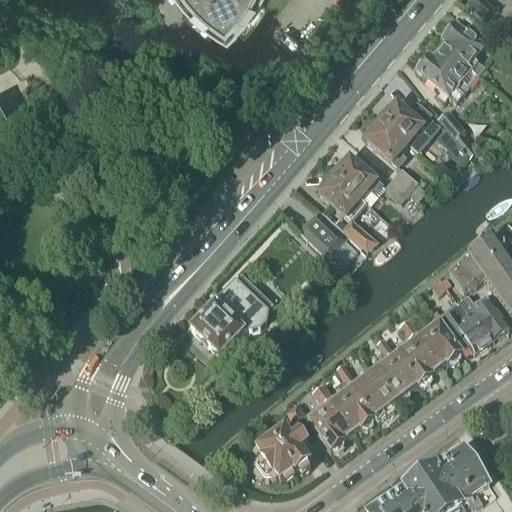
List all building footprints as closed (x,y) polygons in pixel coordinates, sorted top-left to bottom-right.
[(190,0),(198,7),(212,18),(217,12),(229,19),(238,11),(240,9),(246,15),(257,1),(258,0),(190,0)] [(482,27),(492,17),(475,1),(466,11),(482,27)] [(475,65),(485,53),(455,29),(441,47),(444,49),(443,51),(477,80),(479,81),(485,74),(478,69),(478,68),(475,65)] [(484,33),(478,40),(485,46),(491,39),(491,38),(484,33)] [(468,92),(477,80),(443,51),(433,62),(430,60),(416,77),(455,109),(463,100),(464,100),(470,93),(468,92)] [(417,158),(438,135),(427,125),(430,122),(416,110),(409,120),(397,109),(391,116),(387,112),(377,124),(408,151),(409,151),(417,158)] [(465,137),(448,117),(437,126),(446,138),(455,151),(460,158),(467,167),(477,159),(461,140),(465,137)] [(400,161),(408,151),(377,124),(367,136),(371,139),(365,146),(398,174),(406,165),(400,161)] [(0,125),(0,163),(16,156),(0,125)] [(449,157),(455,151),(446,138),(438,147),(449,157)] [(385,196),(384,196),(381,193),(382,192),(349,164),(344,170),(340,167),(330,179),(367,211),(370,214),(385,196)] [(425,198),(417,191),(418,190),(402,176),(393,186),(409,200),(408,201),(417,208),(425,198)] [(323,194),(318,200),(351,229),(367,211),(330,179),(319,190),(323,194)] [(401,210),(408,201),(409,200),(393,186),(384,196),(385,196),(401,210)] [(346,240),(323,220),(320,223),(316,219),(299,239),(330,265),(349,243),(346,240)] [(364,251),(370,244),(354,230),(346,240),(349,243),(351,240),(364,251)] [(511,237),(506,230),(493,240),(501,251),(511,267),(511,237)] [(511,267),(501,251),(500,252),(494,244),(448,281),(463,303),(484,287),(511,326),(511,267)] [(268,318),(273,313),(241,283),(237,288),(216,309),(217,310),(190,336),(220,364),(246,337),(248,339),(260,336),(266,329),(268,318)] [(438,303),(450,292),(445,284),(432,296),(438,303)] [(468,303),(460,309),(490,350),(510,336),(485,302),(473,311),(468,303)] [(460,309),(436,326),(439,330),(463,361),(471,355),(474,361),(490,350),(460,309)] [(410,326),(404,331),(412,342),(418,337),(410,326)] [(439,330),(416,347),(439,378),(447,372),(450,371),(454,372),(460,368),(460,364),(460,363),(463,361),(439,330)] [(404,331),(399,335),(407,345),(412,342),(404,331)] [(383,347),(377,352),(385,362),(391,358),(383,347)] [(416,347),(394,363),(417,394),(418,394),(420,393),(421,393),(425,394),(430,390),(430,389),(430,386),(431,386),(430,385),(433,383),(432,383),(439,378),(416,347)] [(394,363),(372,380),(395,411),(398,409),(399,409),(403,410),(408,406),(409,402),(408,401),(410,399),(417,394),(394,363)] [(342,372),(337,377),(347,391),(353,387),(342,372)] [(372,380),(351,396),(374,427),(375,426),(374,426),(375,425),(383,419),(384,420),(388,420),(388,421),(394,417),(394,416),(394,413),(394,412),(395,411),(372,380)] [(324,392),(317,397),(325,408),(332,403),(324,392)] [(351,396),(329,412),(351,443),(358,438),(359,437),(360,437),(362,436),(363,436),(366,437),(367,437),(372,433),(372,432),(372,429),(373,428),(372,428),(374,427),(351,396)] [(317,397),(312,400),(320,411),(325,408),(317,397)] [(329,412),(307,428),(330,459),(332,458),(333,458),(337,458),(337,459),(343,455),(342,454),(343,451),(343,450),(345,448),(346,447),(351,443),(329,412)] [(294,430),(304,423),(297,413),(287,420),(294,430)] [(310,469),(302,457),(308,452),(298,440),(293,444),(286,435),(256,457),(262,465),(257,469),(256,474),(264,485),(269,486),(274,482),(280,489),(294,479),(295,480),(296,480),(301,480),(302,481),(309,475),(310,469)] [(480,511),(482,510),(476,500),(488,492),(464,455),(439,472),(463,509),(466,507),(469,511),(480,511)] [(463,509),(439,472),(438,471),(404,494),(415,511),(460,511),(464,510),(463,509)] [(415,511),(404,494),(402,495),(402,496),(376,511),(415,511)]
